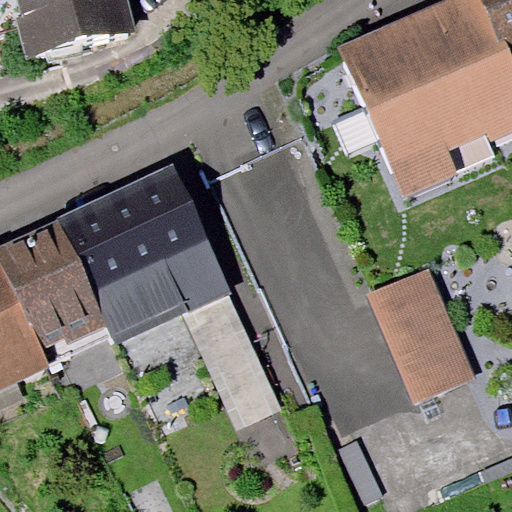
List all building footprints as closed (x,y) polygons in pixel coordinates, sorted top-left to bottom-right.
[(18,0),(23,16),(16,18),(26,56),(135,28),(127,0),(18,0)] [(498,42),(479,0),(446,0),(337,45),(403,196),(458,174),(456,170),(496,156),(489,141),(511,131),(511,57),(504,39),(498,42)] [(511,0),(479,0),(498,42),(504,39),(511,57),(511,0)] [(182,313),(228,295),(232,293),(173,165),(59,217),(108,323),(118,343),(182,313)] [(108,323),(59,217),(0,245),(0,255),(44,352),(108,323)] [(0,389),(49,366),(44,352),(0,255),(0,389)] [(424,282),(368,306),(416,414),(472,390),(424,282)] [(228,295),(182,313),(236,430),(281,409),(228,295)]
